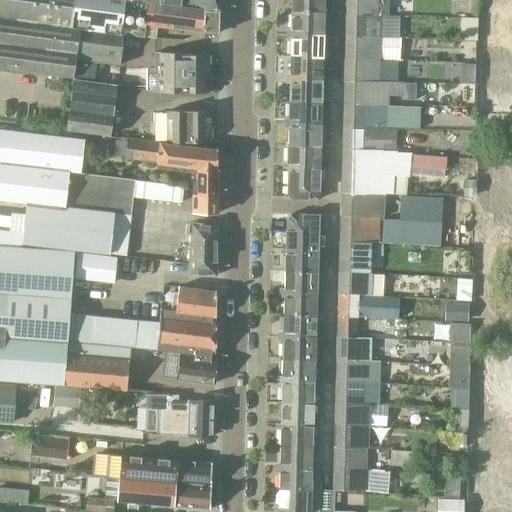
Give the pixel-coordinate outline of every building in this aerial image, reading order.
[(0,0),(0,17),(79,29),(124,34),(144,37),(145,24),(219,33),(219,11),(120,0),(0,0)] [(120,0),(219,11),(219,8),(217,7),(214,0),(120,0)] [(291,0),(291,12),(323,12),(331,12),(331,0),(291,0)] [(345,0),(345,14),(366,14),(378,15),(378,0),(345,0)] [(291,12),(291,34),(328,35),(329,25),(323,24),(323,12),(291,12)] [(365,37),(380,37),(380,15),(378,15),(366,14),(345,14),(345,36),(365,37)] [(120,65),(124,34),(79,29),(0,17),(0,67),(74,77),(74,80),(94,83),(97,62),(120,65)] [(291,34),(290,57),(322,58),(322,44),(328,44),(328,35),(291,34)] [(345,36),(344,59),(364,59),(379,60),(380,37),(365,37),(345,36)] [(154,73),(159,73),(159,93),(207,92),(207,54),(178,55),(178,52),(154,52),(154,73)] [(322,70),(322,58),(290,57),(290,79),(321,80),(327,80),(327,70),(322,70)] [(364,81),(379,82),(379,60),(364,59),(344,59),(344,81),(364,81)] [(290,79),(289,101),(321,102),(321,80),(290,79)] [(117,86),(94,83),(74,80),(73,80),(67,129),(111,135),(117,86)] [(344,81),(343,103),(363,104),(387,105),(388,96),(402,97),(403,82),(379,82),(364,81),(344,81)] [(320,124),(328,125),(328,115),(320,115),(321,102),(289,101),(289,123),(320,124)] [(342,126),(379,127),(380,106),(387,106),(387,105),(363,104),(343,103),(342,126)] [(207,111),(167,110),(166,142),(206,143),(207,111)] [(288,146),(320,147),(320,134),(327,134),(328,125),(320,124),(289,123),(288,146)] [(342,148),(362,149),(396,151),(396,129),(379,128),(379,127),(342,126),(342,148)] [(0,162),(80,172),(84,140),(0,130),(0,162)] [(199,193),(199,196),(216,196),(217,149),(129,139),(127,158),(158,162),(158,164),(188,168),(191,172),(191,181),(195,182),(194,195),(195,195),(196,193),(199,193)] [(288,146),(287,168),(319,168),(324,168),(324,160),(319,160),(320,147),(288,146)] [(341,174),(362,175),(362,149),(342,148),(341,174)] [(409,168),(436,170),(436,156),(411,155),(411,153),(396,153),(396,151),(362,149),(362,175),(341,174),(341,192),(392,194),(392,176),(409,177),(409,168)] [(80,173),(80,172),(0,162),(0,199),(24,203),(113,213),(114,212),(106,211),(107,199),(67,194),(69,172),(80,173)] [(319,168),(287,168),(287,194),(290,198),(318,199),(319,190),(324,190),(324,181),(319,180),(319,168)] [(181,203),(183,186),(112,178),(110,199),(132,202),(132,197),(181,203)] [(341,192),(340,215),(360,216),(359,242),(378,243),(378,218),(383,218),(383,194),(392,194),(341,192)] [(216,214),(216,196),(199,196),(199,193),(196,193),(195,195),(194,195),(194,213),(216,214)] [(113,213),(24,203),(19,244),(109,255),(113,213)] [(286,218),(285,248),(317,249),(321,248),(317,247),(318,214),(290,214),(286,218)] [(340,215),(339,244),(359,245),(359,242),(360,216),(340,215)] [(216,275),(216,226),(190,223),(188,274),(216,275)] [(69,313),(72,277),(75,252),(0,243),(0,380),(63,384),(69,313)] [(359,272),(359,245),(339,244),(338,272),(359,272)] [(285,271),(316,272),(317,258),(321,258),(321,248),(317,249),(285,248),(285,271)] [(115,257),(75,252),(72,277),(112,282),(115,257)] [(285,271),(284,293),(320,294),(320,284),(316,284),(316,272),(285,271)] [(338,272),(338,294),(358,295),(359,272),(338,272)] [(93,315),(69,313),(63,384),(126,389),(129,347),(158,349),(158,329),(215,337),(216,291),(178,286),(175,309),(160,308),(159,322),(138,320),(93,315)] [(283,314),(315,315),(320,316),(320,294),(284,293),(283,314)] [(337,316),(358,317),(397,318),(398,296),(358,295),(338,294),(337,316)] [(283,314),(283,337),(319,338),(319,328),(315,328),(315,315),(283,314)] [(337,316),(337,338),(357,339),(358,317),(337,316)] [(158,329),(158,349),(180,352),(177,378),(214,383),(215,337),(158,329)] [(283,337),(282,358),(314,359),(322,359),(322,338),(319,338),(283,337)] [(337,338),(336,360),(356,360),(357,339),(337,338)] [(314,371),(314,359),(282,358),(282,380),(319,381),(320,371),(314,371)] [(355,382),(379,383),(379,361),(356,360),(336,360),(335,382),(355,382)] [(282,380),(281,402),(318,403),(318,393),(313,393),(313,383),(319,383),(319,381),(282,380)] [(335,382),(335,404),(354,404),(378,405),(379,383),(355,382),(335,382)] [(0,422),(10,423),(12,387),(0,386),(0,422)] [(74,393),(55,391),(54,407),(73,409),(74,393)] [(212,436),(213,401),(178,400),(178,395),(148,394),(147,408),(159,408),(158,434),(212,436)] [(469,398),(462,398),(458,402),(458,409),(469,410),(469,398)] [(281,402),(280,424),(318,425),(318,414),(313,413),(313,403),(318,404),(318,403),(281,402)] [(355,426),(355,428),(368,428),(368,427),(386,427),(386,406),(378,406),(378,405),(354,404),(335,404),(334,425),(355,426)] [(280,424),(280,446),(317,447),(317,436),(312,436),(312,426),(318,426),(318,425),(280,424)] [(354,450),(366,450),(366,449),(368,449),(368,428),(355,428),(355,426),(334,425),(334,447),(354,448),(354,450)] [(68,440),(33,436),(30,455),(65,459),(68,440)] [(316,450),(317,447),(280,446),(279,468),(315,469),(316,460),(311,460),(312,450),(316,450)] [(333,469),(354,470),(388,472),(388,471),(365,469),(366,450),(354,450),(354,448),(334,447),(333,469)] [(105,476),(211,485),(211,463),(106,454),(105,476)] [(279,468),(279,490),(319,490),(319,482),(311,482),(311,469),(315,469),(279,468)] [(333,491),(353,491),(387,494),(388,472),(354,470),(333,469),(333,491)] [(211,485),(105,476),(103,499),(86,497),(84,511),(93,511),(112,511),(113,500),(210,508),(211,485)] [(445,477),(443,497),(458,498),(460,478),(445,477)] [(283,511),(318,511),(319,490),(279,490),(278,511),(283,511)] [(463,511),(464,504),(439,502),(438,511),(463,511)]
